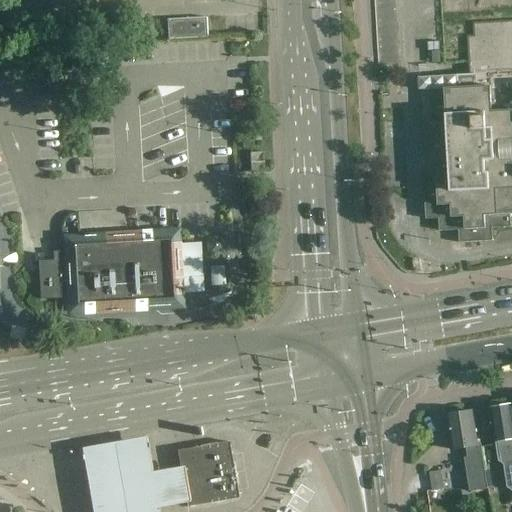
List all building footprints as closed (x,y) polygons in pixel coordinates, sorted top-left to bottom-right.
[(205,18),(168,20),(166,21),(168,40),(169,41),(206,39),(208,37),(207,19),(205,18)] [(420,91),(445,89),(446,102),(433,103),(434,117),(447,116),(450,179),(438,180),(438,192),(426,193),(427,220),(440,219),(441,232),(466,230),(467,243),(487,242),(487,229),(511,227),(511,224),(511,215),(511,214),(511,21),(474,24),(474,36),(468,37),(470,75),(419,78),(420,91)] [(264,173),(263,153),(250,154),(251,174),(264,173)] [(150,161),(152,174),(168,172),(166,158),(150,161)] [(122,240),(70,243),(71,256),(72,283),(74,309),(177,303),(177,295),(203,293),(200,243),(174,245),(173,237),(152,238),(151,234),(122,235),(122,240)] [(53,261),(38,262),(41,300),(62,299),(61,284),(72,283),(71,256),(66,256),(59,252),(53,252),(53,261)] [(226,281),(225,262),(212,263),(213,282),(226,281)] [(511,477),(511,405),(505,407),(502,404),(496,405),(494,408),(491,409),(497,443),(508,441),(510,450),(505,451),(509,478),(511,477)] [(488,488),(485,468),(483,454),(480,454),(478,446),(479,446),(474,412),(463,414),(459,411),(454,412),(451,416),(449,416),(454,450),(468,448),(469,457),(464,458),(470,491),(488,488)] [(187,507),(181,469),(164,471),(154,472),(152,462),(147,438),(81,449),(86,476),(92,511),(160,511),(165,510),(187,507)] [(239,499),(232,459),(229,443),(178,452),(181,469),(187,507),(187,508),(239,499)] [(442,471),(430,472),(433,492),(445,490),(442,471)]
